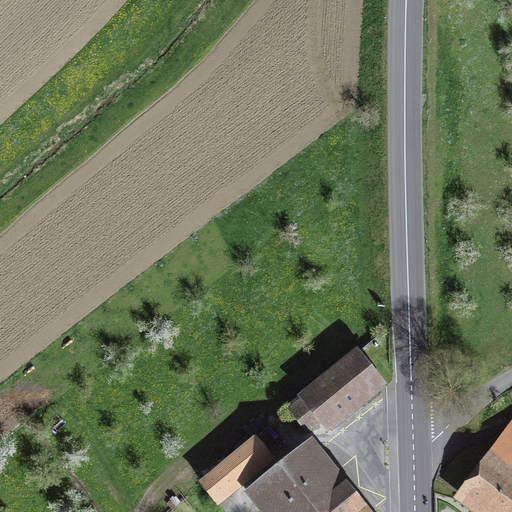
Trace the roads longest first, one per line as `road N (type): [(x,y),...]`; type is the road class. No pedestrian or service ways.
road 1 (secondary): [(411,0),(413,452)]
road 2 (unclassified): [(511,377),(413,452)]
